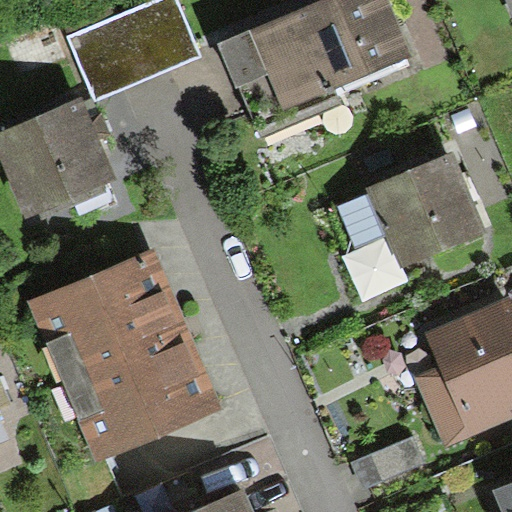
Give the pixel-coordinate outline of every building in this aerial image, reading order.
[(189,0),(172,0),(76,38),(102,103),(213,59),(189,0)] [(422,0),(333,0),(216,49),(265,168),(457,86),(422,0)] [(0,112),(0,153),(27,216),(106,182),(63,85),(0,112)] [(510,240),(473,145),(321,204),(358,299),(510,240)] [(36,270),(108,445),(209,404),(138,229),(36,270)] [(511,298),(400,344),(450,468),(511,443),(511,298)] [(511,511),(511,463),(490,471),(504,511),(511,511)] [(147,511),(248,511),(234,477),(147,511)]
